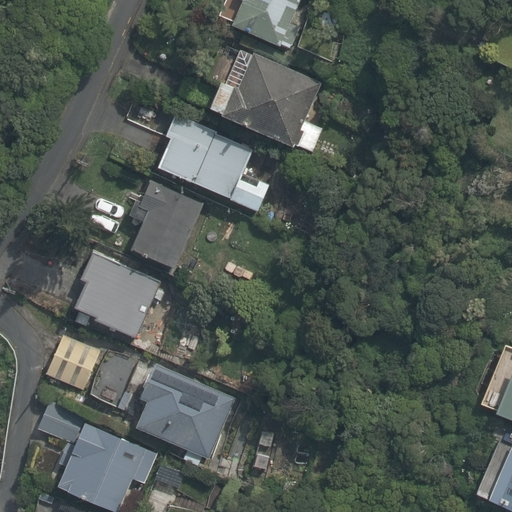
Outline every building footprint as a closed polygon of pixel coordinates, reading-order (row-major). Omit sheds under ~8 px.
[(226,0),(216,26),(290,61),(311,19),(298,13),(304,0),(226,0)] [(511,22),(502,18),(484,58),(511,70),(511,22)] [(240,46),(208,122),(297,160),(329,83),(240,46)] [(246,177),(256,156),(184,122),(159,174),(265,224),(280,193),(246,177)] [(135,203),(127,222),(145,229),(132,260),(176,278),(204,209),(154,189),(146,208),(135,203)] [(124,270),(127,262),(98,249),(82,283),(90,286),(76,318),(145,349),(170,291),(124,270)] [(46,375),(145,418),(137,437),(186,458),(183,463),(205,472),(237,397),(67,324),(46,375)] [(511,351),(506,349),(483,407),(501,414),(497,423),(511,428),(511,351)] [(72,467),(60,497),(96,511),(119,511),(130,485),(144,491),(157,460),(81,428),(66,465),(72,467)] [(511,511),(511,448),(501,443),(473,499),(501,511),(511,511)]
